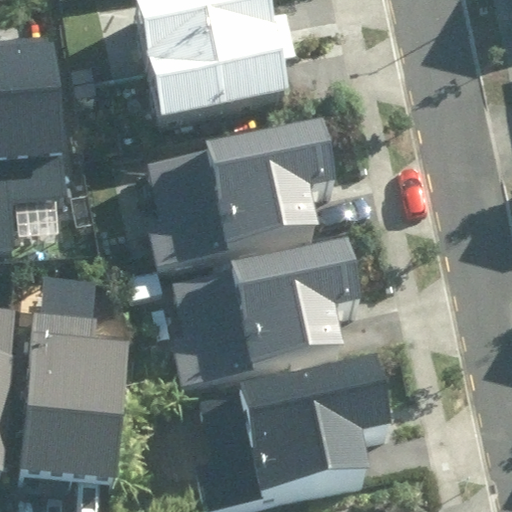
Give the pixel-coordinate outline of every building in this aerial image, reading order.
[(270,0),(191,0),(135,11),(160,136),(292,111),(270,0)] [(0,251),(15,250),(10,209),(66,202),(50,62),(0,68),(0,251)] [(147,225),(156,268),(316,237),(308,196),(335,191),(324,134),(146,168),(157,223),(147,225)] [(173,344),(182,388),(342,356),(334,316),(361,311),(350,253),(172,288),(183,343),(173,344)] [(0,461),(13,315),(0,313),(0,461)] [(32,317),(20,482),(118,488),(127,357),(95,354),(97,321),(32,317)] [(195,467),(204,511),(221,511),(366,485),(357,440),(389,434),(376,369),(201,403),(213,464),(195,467)]
